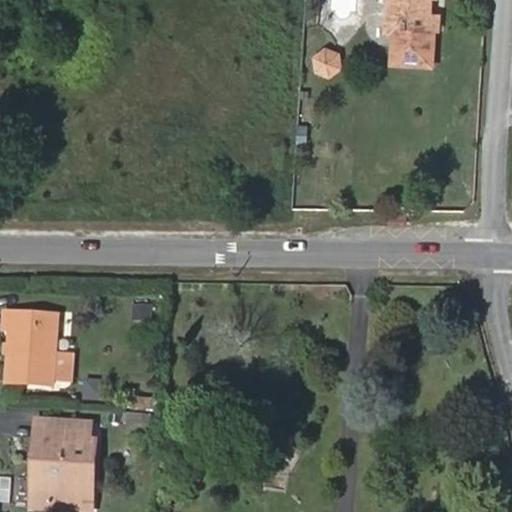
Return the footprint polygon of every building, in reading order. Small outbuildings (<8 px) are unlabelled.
[(437,67),(440,14),(432,13),(432,0),(387,0),(386,34),(393,34),(391,64),(437,67)] [(346,54),(320,46),(314,68),(340,75),(346,54)] [(405,225),(406,214),(400,214),(393,214),(393,225),(405,225)] [(56,352),(58,315),(7,311),(6,329),(12,329),(8,383),(54,386),(54,381),(72,383),(74,353),(56,352)] [(87,378),(86,399),(109,401),(111,380),(87,378)] [(153,410),(154,398),(130,396),(129,408),(153,410)] [(72,511),(95,511),(101,438),(94,437),(95,421),(36,417),(29,509),(72,511)] [(279,452),(281,438),(270,436),(268,450),(279,452)] [(0,501),(11,503),(13,479),(0,478),(0,501)]
